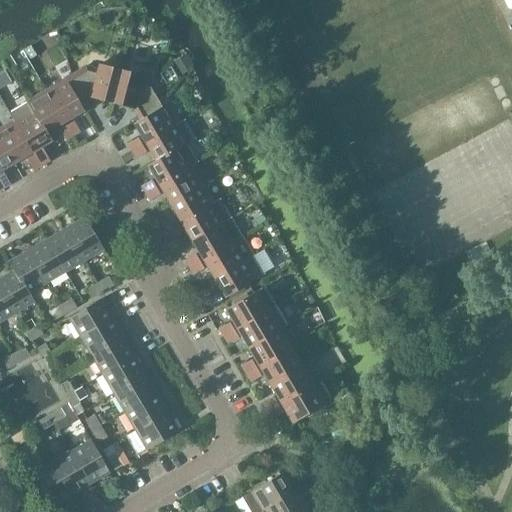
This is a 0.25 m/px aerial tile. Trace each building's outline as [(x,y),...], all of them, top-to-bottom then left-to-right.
[(29,48),(23,51),(28,60),(35,56),(29,48)] [(172,63),(181,76),(194,68),(185,54),(172,63)] [(91,99),(112,105),(121,71),(98,65),(97,70),(90,99),(91,99)] [(80,105),(91,99),(90,99),(97,70),(86,66),(65,79),(80,105)] [(2,69),(0,70),(0,89),(10,83),(2,69)] [(135,111),(143,81),(144,77),(121,71),(112,105),(127,108),(135,111)] [(84,111),(80,105),(65,79),(45,90),(64,123),(84,111)] [(135,111),(141,121),(166,105),(154,85),(143,81),(135,111)] [(47,133),(64,123),(45,90),(25,102),(40,128),(43,126),(47,133)] [(52,141),(47,133),(43,126),(40,128),(25,102),(10,111),(15,119),(13,121),(32,153),(52,141)] [(135,124),(146,144),(178,125),(166,105),(141,121),(135,124)] [(0,141),(13,164),(32,153),(13,121),(0,128),(0,141)] [(146,144),(157,161),(163,158),(164,160),(188,146),(190,145),(189,143),(195,139),(184,121),(178,125),(146,144)] [(74,122),(67,127),(73,137),(80,133),(74,122)] [(73,137),(67,127),(59,131),(66,142),(73,137)] [(127,145),(131,152),(142,146),(137,139),(127,145)] [(0,171),(13,164),(0,141),(0,171)] [(142,146),(131,152),(136,160),(146,154),(142,146)] [(160,185),(191,167),(198,162),(188,146),(164,160),(163,158),(157,161),(148,166),(160,185)] [(42,153),(34,157),(40,168),(48,163),(42,153)] [(40,168),(34,157),(27,161),(33,172),(40,168)] [(160,185),(171,204),(203,186),(191,167),(160,185)] [(4,175),(0,177),(0,183),(3,190),(11,185),(4,175)] [(141,187),(145,194),(156,188),(152,181),(141,187)] [(171,204),(182,223),(214,205),(203,186),(171,204)] [(156,188),(145,194),(150,202),(160,196),(156,188)] [(182,223),(193,242),(225,223),(231,220),(220,201),(214,205),(182,223)] [(263,217),(256,221),(260,227),(267,223),(263,217)] [(163,225),(167,231),(178,225),(173,218),(163,225)] [(85,219),(65,230),(84,262),(104,251),(85,219)] [(193,242),(204,260),(242,238),(231,220),(225,223),(193,242)] [(178,225),(167,231),(172,239),(182,233),(178,225)] [(65,230),(47,241),(66,273),(84,262),(65,230)] [(204,260),(215,279),(253,257),(242,238),(204,260)] [(47,241),(28,252),(47,284),(66,273),(47,241)] [(8,264),(14,272),(15,272),(28,295),(47,284),(28,252),(8,264)] [(185,262),(189,269),(200,263),(195,256),(185,262)] [(253,257),(215,279),(227,298),(264,276),(253,257)] [(200,263),(189,269),(194,276),(204,270),(200,263)] [(15,272),(14,272),(0,280),(0,289),(15,315),(33,304),(28,295),(15,272)] [(108,279),(97,285),(102,293),(113,287),(108,279)] [(102,293),(97,285),(87,292),(92,299),(102,293)] [(219,330),(224,338),(276,307),(265,287),(226,310),(233,321),(219,330)] [(0,289),(0,323),(15,315),(0,289)] [(218,294),(207,300),(212,307),(222,301),(218,294)] [(71,299),(60,305),(66,315),(77,308),(71,299)] [(69,319),(80,339),(112,320),(101,300),(69,319)] [(66,315),(60,305),(48,312),(54,322),(66,315)] [(243,338),(249,348),(279,331),(288,326),(276,307),(224,338),(229,346),(243,338)] [(80,339),(91,357),(123,338),(112,320),(80,339)] [(24,334),(29,342),(43,334),(38,326),(24,334)] [(241,367),(246,375),(290,349),(279,331),(249,348),(255,359),(241,367)] [(91,357),(102,376),(134,357),(123,338),(91,357)] [(37,350),(44,361),(51,356),(45,346),(37,350)] [(24,349),(11,357),(16,365),(29,357),(24,349)] [(265,375),(271,385),(301,368),(290,349),(246,375),(251,384),(265,375)] [(51,356),(44,361),(50,371),(57,367),(51,356)] [(16,365),(11,357),(3,362),(8,369),(16,365)] [(102,376),(113,395),(145,376),(134,357),(102,376)] [(263,404),(268,412),(312,386),(301,368),(271,385),(277,396),(263,404)] [(113,395),(124,413),(156,394),(145,376),(113,395)] [(312,386),(268,412),(273,421),(287,412),(294,424),(331,401),(320,382),(312,386)] [(59,387),(65,398),(73,393),(67,383),(59,387)] [(73,393),(65,398),(71,408),(79,404),(73,393)] [(124,413),(135,432),(168,413),(156,394),(124,413)] [(50,416),(54,424),(55,424),(59,431),(77,421),(68,406),(50,416)] [(168,413),(135,432),(125,438),(137,457),(179,432),(168,413)] [(84,420),(91,432),(100,426),(99,425),(103,422),(99,414),(95,417),(94,415),(84,420)] [(44,430),(54,424),(50,416),(39,423),(44,430)] [(100,426),(91,432),(98,444),(99,443),(107,438),(100,426)] [(91,441),(86,432),(81,435),(86,444),(91,441)] [(12,439),(16,446),(27,440),(23,433),(12,439)] [(86,444),(71,453),(90,485),(110,473),(91,441),(86,444)] [(104,451),(115,470),(128,462),(117,443),(104,451)] [(71,453),(53,464),(72,496),(90,485),(71,453)] [(72,496),(53,464),(33,475),(52,507),(72,496)] [(249,511),(262,511),(292,495),(280,475),(241,498),(249,511)] [(262,511),(301,511),(292,495),(262,511)]
